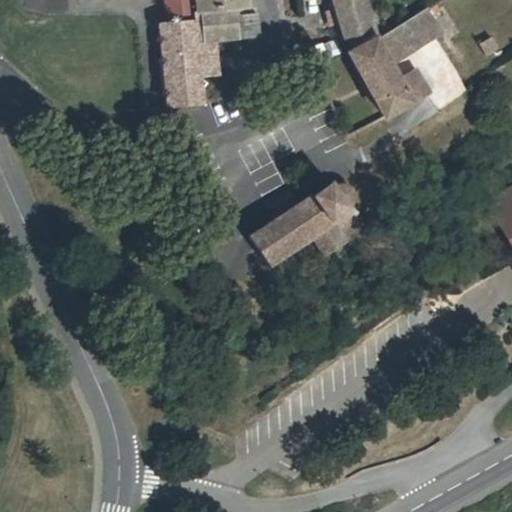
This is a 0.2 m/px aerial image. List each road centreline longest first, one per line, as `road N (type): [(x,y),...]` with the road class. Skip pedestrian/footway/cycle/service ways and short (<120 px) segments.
road 1 (residential): [(121,484),(122,440),(0,149)]
road 2 (residential): [(121,484),(270,510),(395,474),(465,481)]
